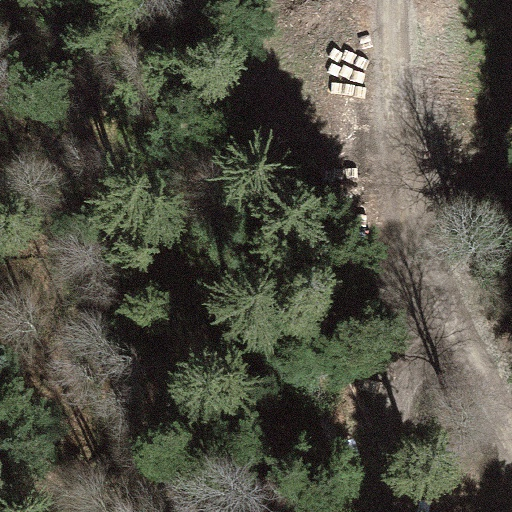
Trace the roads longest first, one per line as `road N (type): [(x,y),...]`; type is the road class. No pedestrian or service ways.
road 1 (track): [(511,499),(437,380),(383,135)]
road 2 (track): [(383,135),(389,0)]
